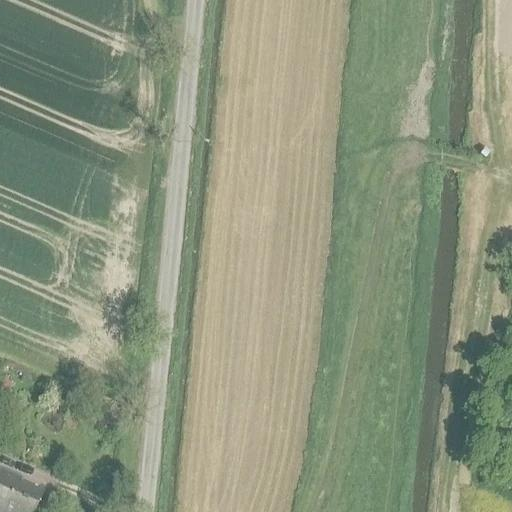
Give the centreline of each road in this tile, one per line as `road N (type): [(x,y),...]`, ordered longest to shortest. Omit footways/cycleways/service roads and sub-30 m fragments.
road 1 (tertiary): [(197,0),(147,511)]
road 2 (track): [(328,511),(346,459),(400,173),(410,158),(428,153),(511,176)]
road 3 (track): [(453,511),(483,271),(511,177)]
road 4 (track): [(511,136),(496,45),(498,0)]
